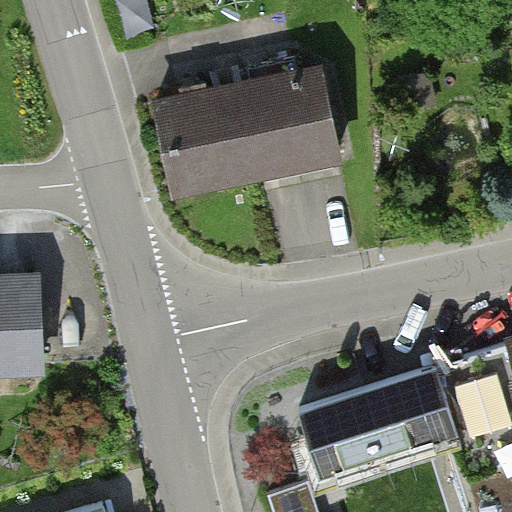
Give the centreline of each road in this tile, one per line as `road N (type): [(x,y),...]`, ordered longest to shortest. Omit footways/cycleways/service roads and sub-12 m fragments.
road 1 (residential): [(152,344),(511,264)]
road 2 (tertiary): [(60,0),(111,179)]
road 3 (tertiary): [(152,344),(194,511)]
road 4 (tertiary): [(111,179),(152,344)]
